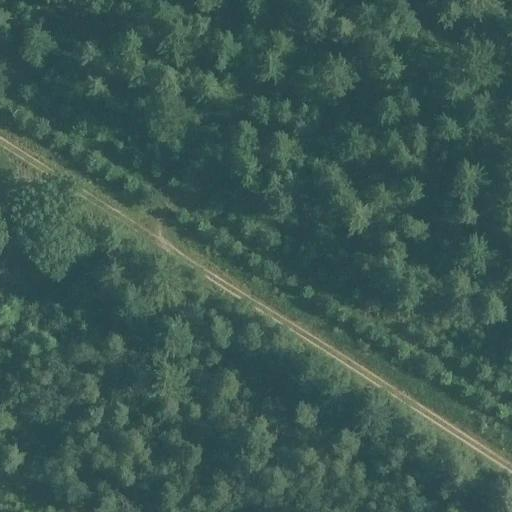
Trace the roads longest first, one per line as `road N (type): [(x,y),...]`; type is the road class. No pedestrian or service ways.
road 1 (track): [(511,470),(0,143)]
road 2 (track): [(143,234),(215,166),(255,78),(329,0)]
